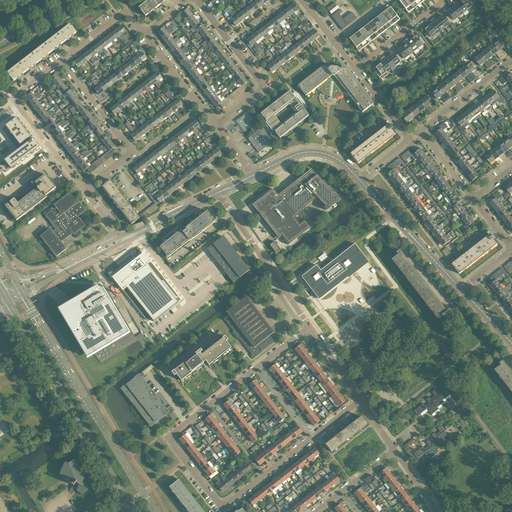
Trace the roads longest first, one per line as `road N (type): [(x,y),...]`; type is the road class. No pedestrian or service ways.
road 1 (secondary): [(155,511),(23,294)]
road 2 (secondary): [(7,302),(134,511)]
road 3 (residential): [(83,190),(132,153),(60,60)]
road 4 (residential): [(222,505),(360,399)]
road 5 (residential): [(215,125),(264,88),(195,0)]
road 6 (residential): [(310,326),(219,193)]
road 7 (tertiary): [(460,288),(358,178)]
road 8 (residential): [(198,413),(310,326)]
road 9 (residential): [(222,505),(170,442),(198,413)]
